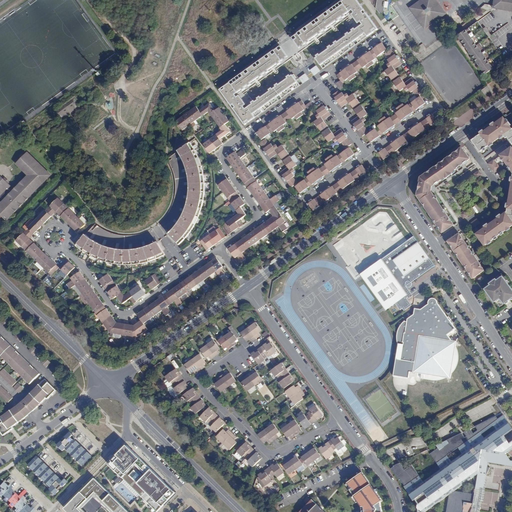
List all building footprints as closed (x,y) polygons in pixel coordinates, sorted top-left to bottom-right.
[(344,0),(292,38),(299,48),(316,36),(352,10),(354,13),(352,14),(358,23),(361,22),(363,24),(351,33),(341,40),(329,49),(319,55),(316,58),(323,68),(378,29),(356,0),(344,0)] [(375,0),(377,0),(376,8),(380,14),(383,12),(385,0),(419,0),(409,8),(425,30),(446,14),(436,0),(493,0),(492,8),(511,11),(511,0),(370,0),(375,6),(375,0)] [(485,75),(495,68),(489,60),(484,53),(478,45),(481,43),(474,35),(472,36),(467,29),(460,34),(457,36),(485,75)] [(382,43),(379,44),(377,46),(375,45),(374,46),(375,47),(368,52),(367,51),(366,52),(365,53),(365,54),(363,57),(362,55),(360,56),(359,58),(360,59),(350,66),(349,64),(348,65),(347,66),(348,67),(345,69),(344,68),(342,69),(341,71),(341,72),(337,75),(340,81),(335,84),(340,90),(344,87),(345,86),(342,82),(344,81),(345,81),(348,79),(350,81),(353,79),(356,77),(355,74),(358,72),(357,71),(360,69),(363,67),(363,68),(366,66),(368,69),(371,66),(375,64),(373,61),(376,59),(375,58),(376,58),(387,50),(382,43)] [(288,56),(280,46),(220,90),(245,125),(300,85),(292,75),(289,78),(283,82),(272,89),(263,96),(246,109),(244,106),(246,105),(239,96),(237,97),(235,94),(288,56)] [(396,56),(391,49),(385,53),(389,59),(387,60),(389,63),(387,65),(389,68),(385,70),(392,80),(399,75),(395,69),(402,64),(398,59),(399,58),(397,55),(396,56)] [(404,83),(400,77),(393,82),(400,91),(404,88),(406,92),(409,90),(411,93),(412,92),(416,97),(423,93),(417,85),(418,84),(417,82),(415,83),(411,77),(404,83)] [(481,90),(484,94),(490,90),(487,86),(481,90)] [(341,93),(339,91),(332,95),(336,100),(334,100),(336,103),(337,102),(341,108),(349,102),(353,108),(360,103),(353,94),(349,96),(347,93),(344,95),(342,92),(341,93)] [(420,107),(423,105),(425,103),(420,96),(408,105),(408,104),(405,106),(403,104),(399,106),(396,109),(398,111),(395,113),(396,114),(390,118),(390,117),(387,119),(385,117),(382,119),(378,121),(380,124),(378,126),(378,127),(366,135),(371,142),(374,140),(376,139),(377,140),(379,139),(378,138),(385,132),(386,133),(389,131),(388,130),(391,128),(392,129),(394,127),(394,126),(403,119),(404,120),(407,118),(406,117),(409,115),(410,116),(412,114),(411,113),(419,108),(420,110),(422,108),(420,107)] [(295,104),(293,105),(294,106),(291,108),(290,107),(289,108),(288,109),(288,110),(279,116),(278,116),(276,117),(276,119),(273,121),(272,120),(271,120),(270,122),(270,123),(263,128),(262,126),(261,127),(262,129),(259,131),(256,133),(262,140),(273,131),(274,132),(277,130),(279,132),(286,128),(284,125),(287,123),(286,122),(291,119),(292,119),(295,117),(297,120),(303,115),(301,112),(305,110),(304,109),(307,108),(309,112),(315,108),(311,102),(306,106),(302,100),(297,104),(296,103),(295,104)] [(325,107),(322,103),(316,107),(318,110),(316,111),(318,114),(316,116),(318,119),(314,122),(320,131),(328,126),(323,120),(331,115),(327,110),(328,109),(326,106),(325,107)] [(210,104),(200,111),(203,116),(209,112),(210,114),(211,114),(215,111),(210,104)] [(368,114),(361,105),(354,110),(358,116),(351,121),(355,126),(354,127),(356,130),(357,129),(362,136),(368,132),(364,126),(366,125),(364,122),(366,120),(364,117),(368,114)] [(200,111),(197,107),(190,112),(196,121),(203,116),(200,111)] [(220,107),(215,111),(211,114),(216,121),(225,114),(220,107)] [(436,111),(431,115),(428,117),(419,124),(418,123),(416,124),(417,125),(413,128),(413,127),(410,128),(409,129),(410,130),(401,137),(400,135),(399,136),(398,137),(399,138),(396,140),(395,139),(393,140),(392,142),(392,143),(383,149),(380,151),(378,153),(384,160),(438,121),(435,117),(439,115),(436,111)] [(196,121),(190,112),(183,117),(190,125),(196,121)] [(225,114),(216,121),(221,128),(225,124),(230,121),(225,115),(225,114)] [(190,125),(183,117),(176,122),(183,130),(190,125)] [(511,128),(504,118),(473,141),(481,153),(488,149),(487,147),(489,146),(490,147),(505,136),(507,140),(509,139),(511,142),(511,128)] [(225,124),(221,128),(220,128),(222,131),(217,135),(220,139),(231,132),(225,124)] [(333,134),(329,128),(322,133),(329,142),(333,140),(335,143),(338,141),(340,144),(341,143),(345,148),(351,144),(346,136),(347,135),(345,133),(344,134),(340,129),(333,134)] [(220,139),(217,135),(210,140),(216,148),(220,146),(223,143),(220,139)] [(270,145),(266,139),(259,143),(265,151),(264,152),(265,154),(267,153),(271,159),(278,154),(282,159),(289,154),(282,145),(278,148),(276,145),(273,147),(271,144),(270,145)] [(216,148),(210,140),(203,145),(210,153),(214,150),(216,148)] [(190,142),(178,151),(182,158),(186,166),(187,171),(189,176),(189,183),(190,189),(189,198),(187,205),(185,211),(182,216),(179,221),(175,227),(169,234),(177,243),(179,245),(185,239),(185,238),(190,232),(194,226),(195,224),(196,222),(198,216),(201,211),(201,208),(202,208),(202,203),(203,200),(203,198),(204,193),(204,192),(204,189),(204,182),(204,177),(203,174),(202,170),(201,166),(200,161),(198,157),(198,156),(196,152),(195,150),(193,147),(190,142)] [(349,158),(352,156),(354,154),(349,148),(338,156),(337,155),(334,157),(332,155),(325,159),(327,162),(324,164),(325,165),(320,169),(319,168),(316,170),(314,167),(307,172),(309,175),(306,177),(307,178),(295,186),(300,193),(302,192),(305,190),(306,191),(308,190),(307,189),(314,183),(315,184),(318,182),(317,181),(320,179),(321,180),(324,178),(323,177),(332,171),(333,172),(336,169),(335,168),(338,166),(339,167),(341,165),(341,164),(348,159),(349,161),(350,160),(349,158)] [(440,225),(438,226),(443,233),(454,225),(433,193),(435,192),(435,190),(436,188),(434,186),(442,180),(442,181),(446,178),(447,179),(449,177),(447,175),(450,174),(451,176),(453,174),(452,173),(456,170),(462,165),(461,164),(463,162),(464,164),(470,159),(462,148),(421,178),(420,183),(422,183),(420,191),(419,191),(418,196),(437,223),(438,222),(440,225)] [(511,149),(509,152),(502,157),(506,163),(508,162),(510,164),(508,165),(511,170),(511,192),(509,208),(511,208),(511,211),(509,211),(495,221),(496,223),(494,224),(493,223),(483,230),(484,232),(482,233),(481,231),(477,234),(485,245),(511,226),(511,149)] [(237,154),(235,152),(229,157),(230,159),(228,160),(230,163),(232,165),(240,158),(246,154),(243,150),(237,154)] [(8,183),(4,179),(0,175),(0,203),(0,204),(0,212),(1,213),(3,215),(8,219),(51,174),(28,152),(17,163),(28,175),(13,191),(9,188),(11,186),(8,183)] [(297,165),(290,156),(283,161),(287,167),(280,172),(284,177),(283,178),(284,180),(286,180),(291,187),(297,183),(293,177),(294,176),(292,173),(295,171),(293,168),(297,165)] [(247,168),(240,158),(232,165),(234,168),(236,171),(238,170),(240,172),(247,168)] [(306,173),(310,169),(305,163),(301,167),(306,173)] [(362,165),(360,166),(357,168),(348,175),(347,173),(346,174),(344,176),(345,177),(342,179),(342,178),(340,179),(339,180),(339,181),(330,187),(330,186),(328,187),(327,188),(328,189),(325,192),(324,190),(322,192),(321,193),(322,194),(313,200),(310,202),(308,204),(313,211),(367,172),(362,165)] [(254,177),(247,168),(240,172),(242,175),(240,177),(242,179),(245,183),(254,177)] [(224,181),(222,178),(217,182),(224,191),(232,185),(227,179),(224,181)] [(264,190),(257,181),(248,187),(250,190),(253,194),(255,192),(257,195),(264,190)] [(232,185),(224,191),(230,201),(236,196),(234,194),(236,192),(232,185)] [(270,199),(264,190),(257,195),(259,198),(257,199),(259,203),(261,206),(270,199)] [(236,196),(230,201),(237,210),(241,207),(245,204),(240,197),(238,199),(236,196)] [(275,196),(270,199),(261,206),(263,208),(265,210),(267,209),(268,211),(269,210),(275,206),(273,204),(279,200),(275,196)] [(58,198),(48,208),(54,214),(55,213),(56,211),(56,212),(57,211),(58,210),(60,212),(66,206),(58,198)] [(77,216),(66,206),(60,212),(62,214),(61,216),(64,220),(67,222),(69,221),(71,223),(77,216)] [(273,217),(279,226),(283,232),(287,229),(283,223),(286,221),(276,209),(275,206),(269,210),(273,215),(274,217),(273,217)] [(241,207),(237,210),(239,214),(234,217),(240,226),(241,227),(244,225),(240,219),(247,215),(241,207)] [(48,208),(38,218),(44,224),(52,216),(54,214),(48,208)] [(465,210),(460,214),(464,219),(469,216),(465,210)] [(52,216),(44,224),(46,225),(52,220),(53,218),(52,216)] [(85,225),(77,216),(71,223),(73,225),(72,227),(73,228),(77,232),(85,225)] [(240,226),(234,217),(224,225),(228,230),(230,229),(233,232),(240,226)] [(266,227),(270,233),(279,226),(273,217),(270,219),(266,222),(268,226),(266,227)] [(37,219),(36,221),(42,226),(43,225),(44,224),(38,218),(37,219)] [(478,218),(472,223),(475,228),(481,223),(478,218)] [(36,221),(26,231),(32,236),(34,234),(42,226),(36,221)] [(42,226),(34,234),(36,236),(40,232),(43,228),(42,226)] [(259,227),(254,231),(261,240),(270,233),(266,227),(263,229),(261,226),(259,227)] [(218,229),(210,235),(216,244),(223,239),(220,236),(223,235),(218,229)] [(249,235),(245,237),(251,246),(261,240),(254,231),(249,235)] [(30,238),(24,233),(16,241),(25,249),(30,244),(27,241),(30,239),(30,238)] [(165,255),(158,242),(156,243),(148,246),(144,248),(139,249),(135,249),(130,250),(126,250),(120,250),(117,249),(111,248),(105,246),(102,244),(97,242),(93,239),(89,237),(86,234),(76,245),(78,247),(83,251),(84,252),(90,256),(94,258),(98,259),(104,262),(106,262),(112,264),(116,264),(123,265),(131,265),(133,265),(139,264),(140,264),(148,263),(149,262),(155,260),(157,259),(160,258),(165,255)] [(469,272),(474,278),(482,272),(485,270),(461,234),(449,242),(454,248),(455,247),(457,250),(455,251),(468,269),(469,268),(471,270),(469,272)] [(216,244),(210,235),(200,242),(205,248),(207,246),(210,248),(216,244)] [(402,308),(403,310),(411,305),(406,297),(407,297),(408,298),(412,295),(405,285),(434,265),(413,236),(407,240),(360,274),(385,310),(395,303),(399,310),(402,308)] [(238,247),(242,253),(251,246),(245,237),(243,239),(238,242),(240,246),(238,247)] [(30,244),(25,249),(35,259),(40,254),(38,252),(40,249),(34,243),(32,246),(30,244)] [(241,262),(246,258),(242,253),(238,247),(235,250),(233,246),(231,247),(229,249),(235,258),(237,257),(241,262)] [(35,259),(43,267),(51,259),(45,253),(42,256),(40,254),(35,259)] [(221,268),(223,266),(217,257),(212,261),(210,262),(216,271),(220,277),(225,274),(221,268)] [(51,276),(57,270),(54,268),(57,265),(54,263),(51,259),(43,267),(51,276)] [(67,276),(73,270),(75,268),(72,264),(69,262),(67,264),(64,262),(61,266),(59,268),(67,276)] [(207,278),(216,271),(210,262),(206,265),(203,267),(205,271),(203,272),(207,278)] [(70,289),(75,285),(85,278),(84,275),(80,271),(77,273),(70,278),(72,281),(67,285),(70,289)] [(198,285),(207,278),(203,272),(200,274),(198,271),(195,273),(191,276),(198,285)] [(108,288),(115,284),(108,274),(99,280),(102,283),(104,287),(106,286),(108,288)] [(157,283),(160,281),(155,274),(145,281),(152,290),(159,285),(157,283)] [(184,285),(189,291),(198,285),(191,276),(188,278),(184,281),(186,284),(184,285)] [(492,287),(486,291),(495,302),(497,301),(497,302),(502,302),(503,302),(505,304),(511,298),(511,289),(503,276),(493,283),(494,285),(492,287)] [(75,285),(82,294),(89,289),(87,287),(90,284),(88,282),(85,278),(75,285)] [(111,296),(113,299),(117,296),(121,293),(115,284),(108,288),(110,291),(108,292),(111,296)] [(173,289),(179,298),(188,291),(189,291),(184,285),(181,288),(179,285),(176,287),(173,289)] [(136,301),(143,296),(141,294),(143,292),(139,286),(130,292),(136,301)] [(82,294),(89,304),(99,296),(97,293),(94,290),(91,292),(89,289),(82,294)] [(178,307),(183,304),(179,298),(173,289),(170,291),(166,294),(172,303),(174,302),(178,307)] [(129,299),(133,305),(137,302),(136,301),(130,292),(124,296),(121,293),(117,296),(123,304),(129,299)] [(89,304),(96,313),(102,308),(100,305),(103,303),(101,300),(99,296),(89,304)] [(166,307),(169,305),(163,296),(160,299),(156,301),(163,310),(167,316),(171,313),(166,307)] [(455,349),(454,347),(455,342),(444,340),(442,337),(451,330),(445,323),(446,322),(444,319),(443,319),(432,304),(433,303),(433,301),(433,300),(432,299),(430,299),(428,300),(428,301),(428,302),(428,303),(420,309),(415,308),(414,309),(413,314),(407,319),(406,322),(404,321),(402,323),(399,327),(398,329),(397,332),(396,335),(397,344),(392,376),(407,378),(408,372),(420,374),(419,378),(425,380),(436,381),(439,381),(444,379),(448,379),(449,375),(452,371),(453,368),(454,366),(456,361),(456,357),(456,353),(455,349)] [(153,317),(163,310),(156,301),(152,304),(149,307),(151,309),(149,311),(153,317)] [(96,313),(102,322),(109,318),(112,315),(109,311),(107,308),(104,310),(102,308),(96,313)] [(144,324),(153,317),(149,311),(146,313),(144,310),(140,313),(138,315),(142,320),(144,324)] [(5,317),(0,322),(6,328),(11,323),(5,317)] [(102,322),(110,333),(117,323),(115,321),(116,320),(115,319),(114,318),(111,320),(109,318),(102,322)] [(148,330),(144,324),(142,320),(137,323),(134,325),(137,337),(148,330)] [(110,333),(124,335),(125,327),(121,327),(122,323),(120,323),(117,323),(110,333)] [(262,330),(256,323),(241,333),(246,341),(249,339),(252,342),(253,340),(259,336),(260,335),(259,333),(262,330)] [(137,337),(134,325),(132,325),(129,325),(128,328),(125,327),(124,335),(137,337)] [(231,332),(218,341),(224,349),(226,348),(228,350),(230,349),(236,345),(237,343),(235,341),(237,339),(236,338),(239,337),(232,327),(230,329),(231,332)] [(20,331),(15,337),(20,342),(25,337),(20,331)] [(0,354),(30,384),(40,374),(34,368),(33,370),(30,367),(31,366),(20,354),(18,356),(16,353),(17,352),(5,340),(4,342),(1,339),(3,337),(0,334),(0,354)] [(219,348),(214,341),(200,350),(206,358),(208,357),(210,359),(212,357),(217,354),(219,352),(217,350),(219,348)] [(277,351),(271,342),(268,345),(267,343),(264,345),(261,347),(262,349),(256,353),(255,352),(253,353),(251,354),(259,365),(265,360),(264,359),(267,356),(266,355),(268,353),(271,356),(277,351)] [(29,350),(34,356),(39,351),(34,345),(29,350)] [(205,363),(200,354),(184,365),(190,373),(193,371),(195,374),(198,372),(203,368),(204,367),(202,365),(205,363)] [(41,362),(46,367),(51,362),(46,357),(41,362)] [(282,368),(284,366),(283,365),(282,363),(271,370),(276,378),(277,376),(279,379),(281,378),(283,381),(280,383),(284,389),(293,383),(291,380),(293,379),(292,378),(289,372),(287,374),(282,368)] [(0,373),(0,374),(12,387),(17,382),(4,369),(0,373)] [(176,374),(178,372),(177,371),(175,369),(165,377),(170,383),(171,382),(173,385),(174,384),(180,379),(176,374)] [(254,374),(252,372),(250,373),(244,377),(242,378),(244,381),(242,383),(247,391),(262,380),(257,372),(254,374)] [(227,375),(226,373),(223,375),(218,378),(216,379),(218,382),(215,384),(221,392),(236,381),(230,373),(227,375)] [(182,378),(180,379),(174,384),(176,386),(174,388),(178,394),(187,389),(184,385),(186,384),(184,381),(182,378)] [(43,388),(49,382),(45,379),(39,385),(43,388)] [(57,390),(49,382),(43,388),(39,385),(25,399),(23,401),(31,409),(33,408),(35,409),(37,407),(46,397),(49,395),(51,396),(57,390)] [(19,393),(24,388),(19,383),(14,388),(19,393)] [(0,394),(8,403),(13,398),(0,384),(0,394)] [(295,388),(294,386),(286,391),(295,405),(303,399),(302,397),(304,395),(303,393),(299,388),(298,386),(295,388)] [(194,393),(196,391),(194,390),(193,388),(183,395),(188,401),(189,401),(191,403),(192,402),(194,405),(192,407),(196,413),(204,407),(202,404),(204,403),(203,401),(200,397),(198,398),(194,393)] [(31,409),(23,401),(21,403),(19,404),(27,413),(24,415),(26,417),(30,413),(35,409),(33,408),(31,409)] [(27,413),(19,404),(18,406),(1,417),(4,422),(0,424),(0,429),(4,435),(11,430),(10,429),(13,426),(24,418),(26,417),(24,415),(27,413)] [(318,416),(320,418),(321,417),(323,416),(316,406),(315,406),(313,404),(308,407),(310,410),(309,410),(310,411),(307,413),(308,415),(306,417),(304,414),(298,419),(303,427),(307,425),(308,426),(311,425),(314,422),(313,420),(318,416)] [(211,412),(212,410),(211,410),(209,407),(201,416),(206,422),(207,421),(210,423),(211,422),(213,424),(211,427),(216,432),(224,425),(221,422),(222,421),(221,419),(217,415),(216,416),(211,412)] [(502,413),(503,415),(510,425),(511,423),(504,412),(502,413)] [(404,470),(400,463),(393,466),(394,467),(391,468),(400,480),(400,479),(405,486),(404,487),(413,498),(414,500),(416,499),(419,504),(418,508),(421,511),(418,511),(417,511),(462,511),(463,511),(465,511),(471,511),(475,494),(454,491),(473,477),(478,474),(477,483),(476,489),(479,490),(480,487),(484,488),(486,475),(487,467),(488,462),(495,464),(509,466),(510,461),(506,455),(505,455),(506,453),(507,453),(511,449),(511,441),(510,443),(504,436),(510,431),(509,429),(510,429),(509,428),(511,427),(510,425),(503,415),(497,420),(495,417),(483,423),(475,426),(478,430),(473,434),(470,429),(464,432),(467,437),(465,438),(461,433),(436,445),(438,448),(430,454),(441,469),(424,482),(412,465),(404,470)] [(300,428),(295,420),(281,430),(287,438),(289,437),(291,439),(293,438),(298,434),(300,432),(298,430),(300,428)] [(279,432),(273,424),(258,435),(264,443),(267,441),(269,444),(271,442),(276,438),(278,437),(276,434),(279,432)] [(226,432),(223,430),(217,437),(230,450),(237,443),(234,440),(236,438),(235,437),(230,432),(228,430),(226,432)] [(61,441),(57,445),(63,451),(66,448),(75,439),(76,438),(73,435),(72,436),(69,433),(65,437),(66,438),(63,442),(61,441)] [(345,446),(339,437),(336,439),(334,438),(333,439),(328,442),(329,444),(324,448),(323,446),(321,447),(319,449),(327,459),(333,454),(332,453),(335,451),(334,450),(337,448),(338,450),(345,446)] [(75,439),(66,448),(71,454),(80,444),(75,439)] [(247,447),(249,445),(248,444),(246,443),(237,451),(243,457),(244,456),(246,458),(248,457),(250,459),(248,461),(253,467),(261,459),(258,457),(259,455),(258,454),(254,450),(252,452),(247,447)] [(80,444),(71,454),(77,459),(86,450),(80,444)] [(127,445),(108,464),(157,511),(176,493),(127,445)] [(313,449),(311,447),(309,448),(303,453),(301,454),(303,456),(301,458),(307,466),(320,456),(314,448),(313,449)] [(86,450),(77,459),(83,465),(92,456),(86,450)] [(295,458),(293,455),(291,457),(286,461),(283,462),(285,465),(283,466),(289,474),(302,464),(297,457),(295,458)] [(38,456),(28,465),(34,471),(43,461),(38,456)] [(43,461),(34,471),(40,476),(49,467),(43,461)] [(283,473),(277,464),(275,466),(274,464),(272,465),(267,469),(268,471),(263,475),(262,473),(261,474),(259,475),(266,485),(272,481),(271,479),(274,478),(273,476),(275,474),(278,477),(283,473)] [(49,467),(40,476),(45,482),(55,472),(49,467)] [(55,472),(45,482),(51,487),(60,478),(55,472)] [(356,477),(347,483),(351,489),(349,490),(354,496),(358,501),(361,507),(364,505),(369,511),(367,511),(387,511),(388,511),(381,502),(382,501),(377,493),(378,492),(375,489),(374,490),(362,472),(359,475),(357,474),(356,477)] [(49,489),(55,495),(59,491),(58,489),(62,485),(63,487),(67,483),(64,480),(65,479),(62,476),(60,478),(51,487),(49,489)] [(129,511),(95,478),(65,508),(68,511),(82,511),(79,508),(95,492),(115,511),(129,511)] [(0,496),(1,496),(1,495),(11,486),(9,484),(7,486),(3,482),(0,484),(0,496)] [(14,493),(10,489),(12,487),(11,486),(1,495),(1,496),(4,498),(2,500),(5,503),(7,501),(14,493)] [(479,511),(480,511),(483,490),(484,488),(480,487),(479,490),(476,489),(475,494),(471,511),(479,511)] [(18,497),(14,493),(7,501),(9,503),(8,505),(11,508),(13,507),(12,506),(22,497),(20,495),(18,497)] [(22,500),(24,498),(22,497),(12,506),(13,507),(15,509),(13,511),(14,511),(18,511),(26,504),(22,500)] [(315,497),(314,498),(310,502),(301,511),(302,511),(329,511),(326,508),(326,507),(323,505),(315,497)]
